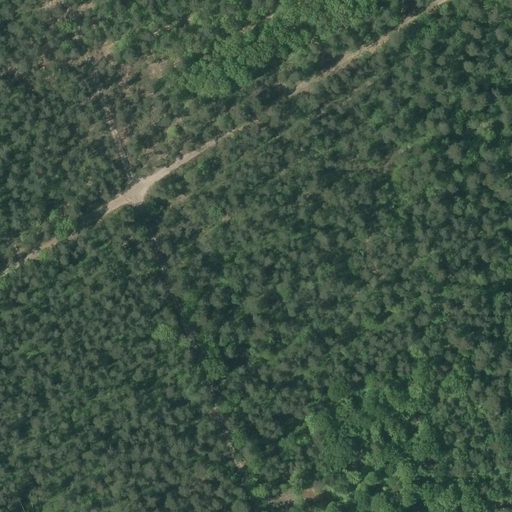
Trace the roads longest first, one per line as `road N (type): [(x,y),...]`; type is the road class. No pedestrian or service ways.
road 1 (track): [(424,0),(0,270)]
road 2 (track): [(132,188),(255,511)]
road 3 (track): [(132,188),(61,0)]
